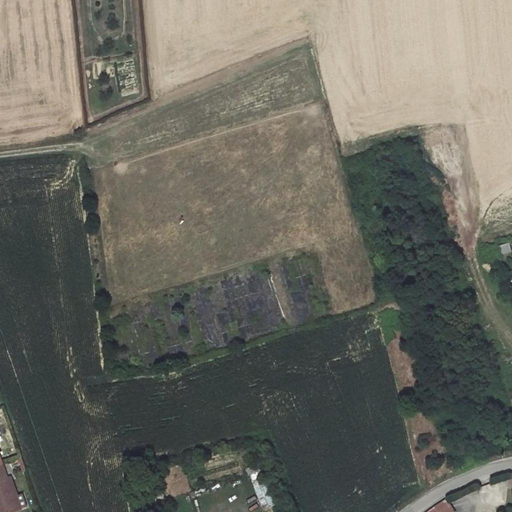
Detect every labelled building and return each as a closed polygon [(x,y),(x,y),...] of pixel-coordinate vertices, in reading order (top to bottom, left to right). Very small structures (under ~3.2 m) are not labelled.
[(501,254),(511,251),(509,243),(499,245),(501,254)] [(18,501),(10,477),(7,478),(2,464),(0,464),(0,511),(9,511),(17,510),(15,502),(18,501)] [(274,505),(258,465),(248,469),(264,509),(274,505)] [(147,475),(141,477),(152,505),(157,504),(147,475)] [(454,511),(452,508),(447,498),(433,507),(426,511),(454,511)]
